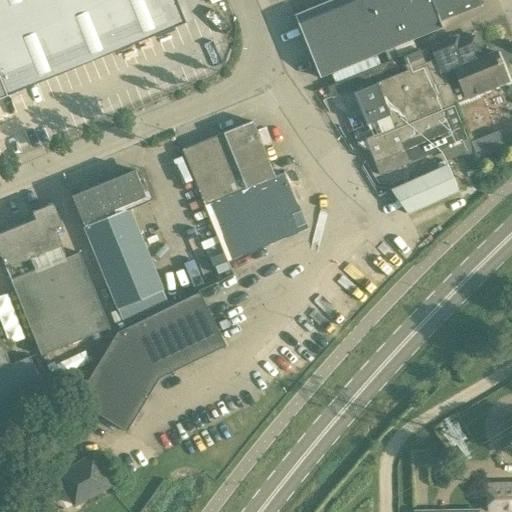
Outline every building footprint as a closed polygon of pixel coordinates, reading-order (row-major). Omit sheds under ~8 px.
[(0,0),(0,97),(24,88),(1,32),(78,0),(0,0)] [(331,0),(293,16),(319,78),(398,46),(441,27),(439,22),(480,6),(477,0),(331,0)] [(429,47),(434,59),(441,75),(443,74),(453,70),(482,58),(480,56),(482,56),(474,35),(459,41),(457,36),(429,47)] [(380,175),(439,150),(445,165),(475,154),(477,159),(504,148),(498,132),(471,143),(443,74),(441,75),(434,59),(432,60),(427,48),(419,51),(418,49),(326,87),(331,97),(406,67),(402,57),(412,53),(418,66),(354,92),(367,124),(389,116),(391,121),(354,136),(357,144),(358,143),(370,151),(380,175)] [(483,57),(482,56),(480,56),(482,58),(453,70),(465,99),(507,81),(495,52),(483,57)] [(251,122),(222,134),(181,150),(226,261),(307,229),(283,173),(274,177),(251,122)] [(391,191),(407,214),(459,191),(447,165),(391,191)] [(81,223),(116,310),(162,291),(128,210),(146,203),(133,171),(70,196),(81,223)] [(0,229),(0,257),(5,269),(5,268),(10,281),(40,356),(108,328),(78,253),(66,258),(55,234),(62,231),(51,205),(31,212),(35,220),(22,225),(21,222),(0,229)] [(115,332),(73,400),(124,432),(157,379),(224,346),(198,292),(115,332)] [(0,413),(44,396),(29,357),(9,365),(0,342),(0,413)] [(467,427),(450,434),(458,451),(474,444),(467,427)] [(71,504),(106,485),(99,472),(101,471),(95,459),(92,460),(90,455),(56,474),(53,469),(41,476),(48,489),(60,483),(71,504)] [(511,511),(511,482),(485,483),(485,511),(511,511)]
